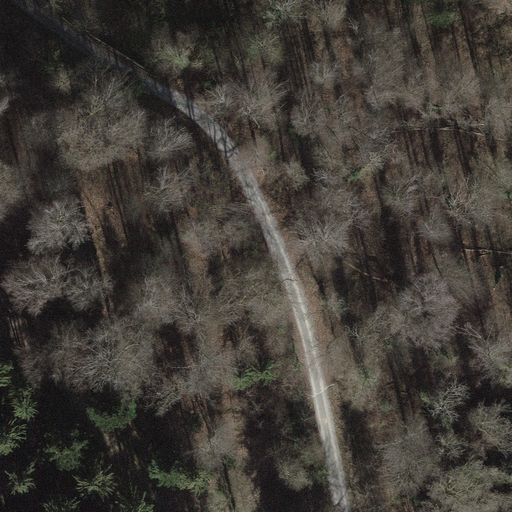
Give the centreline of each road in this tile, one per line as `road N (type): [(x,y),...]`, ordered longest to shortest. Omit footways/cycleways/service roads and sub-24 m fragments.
road 1 (track): [(15,0),(207,137),(274,231),(303,300),(345,511)]
road 2 (track): [(169,511),(0,305)]
